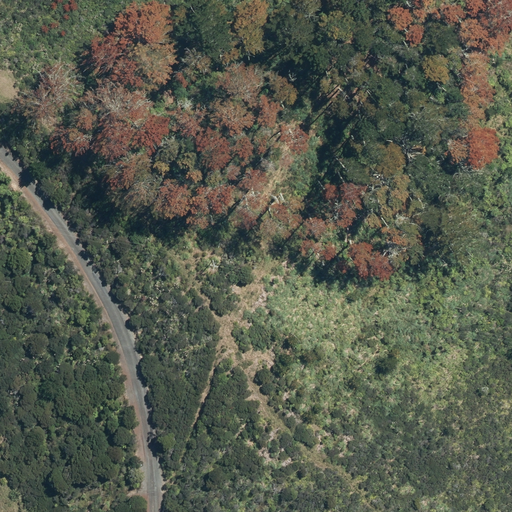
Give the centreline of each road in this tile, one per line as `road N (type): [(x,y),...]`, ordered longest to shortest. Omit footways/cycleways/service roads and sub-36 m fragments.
road 1 (track): [(378,511),(288,435),(209,308),(99,168),(38,108),(0,85)]
road 2 (track): [(388,0),(350,68),(297,58),(281,73),(259,109),(242,195),(192,286)]
